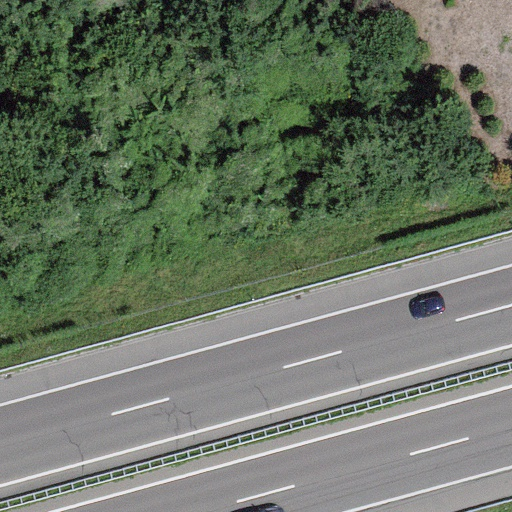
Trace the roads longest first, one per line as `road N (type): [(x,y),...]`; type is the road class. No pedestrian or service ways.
road 1 (motorway): [(511,307),(0,447)]
road 2 (motorway): [(205,511),(511,428)]
